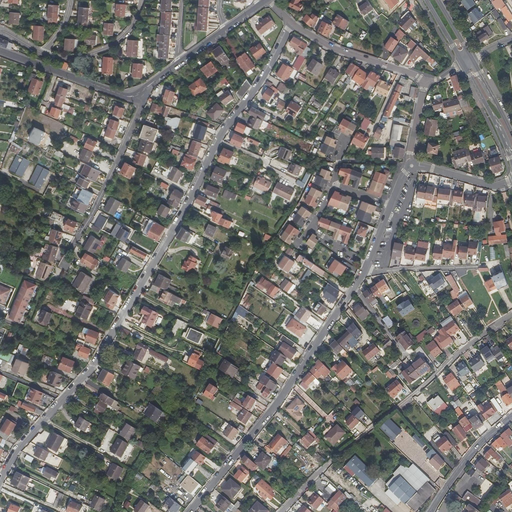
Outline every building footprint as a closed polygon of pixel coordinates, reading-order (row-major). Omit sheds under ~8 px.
[(304,3),(300,0),(289,0),(289,1),(300,9),(304,3)] [(368,0),(379,15),(384,11),(375,0),(368,0)] [(397,0),(396,0),(383,14),(388,18),(401,4),(397,0)] [(483,0),(481,2),(476,5),(479,9),(487,4),(484,0),(483,0)] [(499,1),(502,6),(505,11),(503,12),(505,15),(507,14),(509,17),(511,14),(511,13),(504,1),(500,0),(493,0),(492,1),(491,1),(494,5),(494,4),(499,1)] [(363,14),(373,8),(368,1),(358,7),(363,14)] [(494,5),(495,7),(497,10),(497,9),(502,6),(499,1),(494,4),(494,5)] [(163,10),(171,10),(171,3),(162,2),(162,10),(163,10)] [(124,15),(125,11),(125,4),(117,3),(116,14),(124,15)] [(50,4),(49,11),(59,12),(59,7),(59,4),(50,4)] [(81,6),(80,14),(89,15),(89,11),(89,7),(81,6)] [(199,13),(208,14),(209,6),(199,6),(199,13)] [(476,8),(468,15),(476,25),(485,18),(476,8)] [(163,10),(162,18),(171,19),(172,11),(171,10),(163,10)] [(49,22),(57,23),(59,12),(49,11),(49,22)] [(316,21),(305,11),(301,15),(311,25),(316,21)] [(17,25),(18,20),(18,13),(10,12),(9,24),(17,25)] [(198,21),(208,22),(208,14),(199,13),(198,21)] [(415,20),(408,13),(403,18),(398,22),(406,30),(409,27),(415,21),(415,20)] [(87,24),(88,24),(89,15),(80,14),(80,21),(82,22),(82,23),(87,24)] [(255,26),(262,35),(276,25),(270,16),(255,26)] [(162,26),(171,26),(171,19),(162,18),(162,26)] [(503,20),(504,21),(506,25),(509,28),(510,29),(511,27),(511,25),(507,18),(503,20)] [(352,32),(354,29),(342,22),(343,22),(339,20),(338,22),(341,24),(340,26),(343,28),(343,27),(352,32)] [(197,29),(207,29),(208,22),(198,21),(197,29)] [(331,27),(332,25),(323,21),(319,30),(327,35),(329,31),(331,31),(332,28),(331,27)] [(418,23),(415,21),(409,27),(411,30),(418,23)] [(502,34),(505,33),(497,21),(494,22),(502,34)] [(104,34),(113,34),(114,22),(105,22),(104,34)] [(43,40),(44,27),(44,26),(35,26),(34,39),(43,40)] [(479,42),(492,34),(487,26),(477,32),(479,36),(476,37),(479,42)] [(400,38),(401,39),(405,33),(400,29),(395,35),(398,37),(396,40),(392,37),(385,47),(391,51),(400,38)] [(170,34),(161,33),(160,41),(161,41),(170,41),(170,34)] [(401,39),(408,43),(409,42),(411,39),(405,33),(401,39)] [(86,43),(97,44),(97,35),(87,34),(86,43)] [(0,37),(0,45),(10,49),(12,43),(8,42),(8,40),(0,37)] [(75,50),(75,43),(76,38),(66,37),(66,44),(63,44),(62,49),(75,50)] [(294,37),(290,45),(296,49),(295,51),(301,55),(306,58),(311,50),(306,47),(307,45),(294,37)] [(412,47),(414,49),(418,45),(411,39),(409,42),(413,46),(412,47)] [(137,57),(138,45),(138,41),(129,40),(128,46),(127,53),(127,56),(137,57)] [(170,41),(161,41),(160,41),(160,49),(169,49),(170,41)] [(226,43),(233,50),(236,48),(229,41),(226,43)] [(260,43),(251,50),(257,58),(266,51),(260,43)] [(391,54),(398,59),(404,50),(397,45),(391,54)] [(231,61),(220,47),(213,52),(224,66),(231,61)] [(417,52),(425,60),(429,56),(421,48),(417,52)] [(160,56),(168,57),(169,49),(160,49),(160,56)] [(408,52),(404,50),(398,59),(401,61),(408,52)] [(256,67),(246,54),(238,60),(243,67),(250,77),(254,74),(252,70),(256,67)] [(299,72),(306,58),(301,55),(293,69),(295,69),(299,72)] [(113,62),(119,62),(119,57),(104,56),(103,64),(103,72),(112,73),(113,62)] [(308,69),(312,71),(317,62),(314,60),(308,69)] [(293,69),(284,62),(281,66),(283,67),(277,75),(287,81),(295,69),(293,69)] [(320,63),(317,62),(312,71),(318,75),(323,65),(320,63)] [(140,63),(134,63),(133,76),(139,76),(142,77),(143,64),(140,63)] [(217,71),(211,63),(202,69),(208,78),(217,71)] [(352,76),(354,77),(358,69),(359,68),(352,63),(346,71),(352,76)] [(340,74),(331,69),(325,78),(334,83),(340,74)] [(358,69),(354,77),(352,79),(363,85),(369,76),(358,69)] [(298,72),(296,77),(305,81),(307,77),(298,72)] [(369,76),(363,85),(372,92),(379,80),(378,79),(380,77),(376,75),(376,74),(375,73),(374,74),(371,72),(369,76)] [(34,82),(30,92),(39,95),(44,83),(36,80),(38,76),(32,74),(30,81),(34,82)] [(451,77),(455,90),(461,88),(460,83),(459,83),(456,74),(451,77)] [(346,88),(352,79),(354,77),(352,76),(345,87),(346,88)] [(227,87),(231,85),(226,78),(222,81),(227,87)] [(207,89),(201,79),(189,88),(196,97),(207,89)] [(389,93),(392,86),(384,82),(385,81),(380,79),(375,90),(388,96),(389,93)] [(242,101),(253,87),(248,81),(237,94),(242,101)] [(283,92),(287,86),(282,82),(278,89),(283,92)] [(404,87),(398,84),(394,93),(393,94),(394,95),(388,110),(391,111),(394,105),(397,106),(399,102),(396,101),(400,93),(401,94),(404,87)] [(62,88),(59,95),(67,98),(70,91),(71,91),(72,88),(65,86),(64,88),(62,88)] [(277,92),(278,91),(273,87),(272,88),(270,87),(269,88),(268,88),(265,93),(272,98),(276,92),(277,92)] [(392,87),(386,100),(389,102),(395,88),(392,87)] [(168,90),(164,103),(172,105),(176,93),(168,90)] [(219,98),(225,106),(234,99),(229,92),(224,95),(219,98)] [(270,101),(272,98),(265,93),(263,97),(266,99),(265,100),(268,102),(269,100),(270,101)] [(58,103),(57,106),(71,111),(72,108),(65,105),(67,98),(59,95),(56,102),(58,103)] [(434,109),(445,107),(443,102),(442,97),(438,98),(438,99),(432,100),(434,109)] [(448,100),(443,102),(445,107),(446,112),(461,108),(459,104),(458,99),(451,101),(448,102),(448,100)] [(286,112),(296,118),(302,107),(292,101),(286,112)] [(218,104),(209,113),(216,120),(225,110),(218,104)] [(160,115),(159,115),(166,117),(167,118),(171,108),(166,106),(164,111),(161,110),(162,108),(154,105),(152,112),(160,115)] [(70,113),(71,111),(57,106),(56,109),(54,108),(52,116),(60,119),(63,111),(70,113)] [(117,107),(113,118),(120,120),(121,117),(123,117),(125,110),(117,107)] [(250,113),(252,115),(257,117),(260,118),(263,120),(266,114),(260,111),(253,107),(250,113)] [(371,116),(361,110),(358,114),(365,118),(369,120),(371,116)] [(260,118),(257,117),(252,115),(250,118),(249,120),(247,119),(245,123),(255,128),(260,118)] [(173,129),(177,131),(181,119),(177,118),(171,119),(167,118),(166,117),(165,120),(167,122),(166,125),(173,128),(173,129)] [(113,118),(109,128),(117,131),(120,124),(118,123),(120,120),(113,118)] [(426,133),(435,135),(438,120),(429,118),(426,133)] [(344,120),(340,128),(342,129),(341,131),(349,135),(350,133),(352,135),(357,127),(344,120)] [(145,125),(156,129),(157,126),(154,125),(155,123),(147,121),(145,125)] [(239,124),(236,130),(248,135),(251,128),(239,124)] [(384,126),(380,124),(375,137),(378,138),(384,126)] [(405,148),(407,142),(396,140),(400,126),(397,125),(394,124),(388,145),(394,146),(393,149),(392,156),(402,158),(405,148)] [(157,136),(160,130),(157,129),(156,129),(145,125),(143,132),(157,136)] [(203,141),(208,128),(198,125),(195,134),(193,133),(191,137),(203,141)] [(114,139),(117,131),(109,128),(106,139),(112,141),(113,139),(114,139)] [(141,138),(143,138),(155,143),(157,136),(143,132),(141,138)] [(352,142),(364,148),(369,140),(361,136),(362,134),(357,132),(352,142)] [(236,134),(232,143),(241,147),(245,138),(236,134)] [(459,143),(466,141),(464,134),(457,135),(459,143)] [(72,136),(69,141),(76,144),(77,141),(74,139),(75,138),(72,136)] [(335,140),(329,138),(327,137),(321,152),(322,152),(330,155),(331,152),(333,153),(336,145),(334,144),(335,140)] [(152,154),(155,143),(143,138),(140,150),(152,154)] [(90,139),(86,147),(94,150),(98,143),(90,139)] [(197,157),(202,144),(193,141),(189,154),(197,157)] [(428,151),(437,152),(439,144),(430,143),(428,151)] [(278,156),(287,160),(291,151),(282,147),(278,156)] [(373,147),(373,148),(368,148),(365,155),(373,155),(373,157),(385,156),(387,156),(387,147),(373,147)] [(88,162),(93,152),(85,148),(80,158),(88,162)] [(225,150),(219,162),(224,164),(226,163),(230,164),(234,154),(225,150)] [(457,163),(469,160),(466,150),(454,153),(457,163)] [(474,164),(485,160),(482,151),(471,154),(474,164)] [(147,156),(137,152),(132,162),(142,165),(147,156)] [(193,170),(198,158),(197,157),(189,154),(183,152),(182,156),(186,158),(183,165),(193,170)] [(494,172),(502,169),(497,152),(491,154),(492,158),(489,159),(494,172)] [(22,178),(31,162),(18,155),(10,171),(22,178)] [(293,163),(289,173),(298,177),(302,167),(293,163)] [(131,179),(136,169),(127,164),(121,173),(131,179)] [(88,178),(91,180),(96,182),(101,172),(87,165),(83,171),(90,175),(88,178)] [(41,189),(50,172),(39,166),(29,184),(41,189)] [(177,183),(184,171),(175,167),(174,166),(168,178),(177,183)] [(217,168),(211,180),(221,184),(227,173),(217,168)] [(330,171),(322,168),(319,176),(318,175),(315,183),(323,186),(324,182),(327,183),(328,179),(330,180),(331,176),(329,175),(330,171)] [(362,175),(356,172),(348,170),(341,168),(338,174),(345,177),(343,184),(347,186),(349,179),(352,180),(355,181),(353,188),(357,189),(362,175)] [(382,174),(380,173),(376,172),(375,175),(373,174),(371,180),(373,181),(370,189),(368,188),(366,192),(372,194),(380,197),(381,193),(379,192),(380,188),(383,189),(386,180),(383,180),(384,178),(386,179),(389,172),(384,170),(382,174)] [(305,188),(309,175),(305,173),(302,181),(298,180),(296,184),(305,188)] [(77,186),(84,189),(86,190),(91,180),(88,178),(83,175),(77,186)] [(253,186),(268,193),(273,184),(258,177),(253,186)] [(279,183),(274,193),(290,201),(295,190),(279,183)] [(434,195),(438,195),(439,188),(432,187),(430,187),(430,185),(427,184),(427,187),(419,186),(417,196),(433,199),(434,195)] [(205,193),(210,195),(209,197),(215,200),(219,191),(209,186),(205,193)] [(312,187),(304,201),(314,207),(316,203),(314,202),(318,195),(320,196),(322,193),(312,187)] [(94,194),(86,190),(84,189),(78,200),(88,206),(94,194)] [(175,190),(167,203),(177,208),(184,194),(175,190)] [(234,200),(236,195),(232,193),(225,190),(222,197),(229,200),(230,198),(234,200)] [(462,202),(463,191),(451,190),(449,204),(453,204),(453,200),(462,202)] [(346,197),(344,196),(339,194),(339,192),(335,191),(328,203),(339,207),(346,210),(351,197),(347,195),(346,197)] [(474,206),(476,194),(467,193),(465,204),(474,206)] [(487,207),(488,195),(484,194),(484,195),(479,195),(479,193),(476,193),(476,194),(474,206),(474,210),(481,211),(482,207),(487,207)] [(199,205),(207,208),(214,211),(216,208),(209,205),(209,206),(206,205),(206,203),(208,204),(208,202),(217,206),(218,204),(200,196),(197,202),(200,204),(199,205)] [(88,206),(78,200),(74,198),(73,201),(75,202),(87,208),(88,206)] [(114,215),(121,203),(111,198),(105,210),(114,215)] [(376,206),(369,203),(362,201),(356,217),(362,219),(370,222),(371,218),(370,217),(373,210),(374,210),(376,206)] [(83,217),(87,208),(75,202),(71,210),(83,217)] [(167,217),(172,208),(162,203),(157,213),(167,217)] [(302,207),(293,220),(302,226),(305,223),(303,221),(307,215),(309,217),(311,213),(302,207)] [(214,211),(207,208),(205,212),(214,216),(212,220),(228,228),(231,222),(223,218),(220,217),(221,214),(214,211)] [(49,217),(60,222),(63,216),(52,212),(49,217)] [(100,230),(101,230),(108,220),(101,216),(94,227),(100,230)] [(352,229),(332,221),(321,217),(319,222),(321,223),(320,225),(329,229),(335,231),(332,238),(336,239),(339,233),(345,235),(342,242),(346,243),(352,229)] [(158,240),(165,227),(150,219),(148,222),(150,223),(145,233),(148,235),(158,240)] [(503,220),(503,219),(496,221),(497,222),(494,223),(495,231),(503,230),(502,221),(503,220)] [(69,220),(65,230),(73,233),(77,224),(69,220)] [(290,224),(281,238),(290,244),(293,241),(291,239),(295,233),(297,234),(299,231),(290,224)] [(121,229),(122,230),(123,228),(117,225),(111,235),(116,238),(121,229)] [(217,229),(210,225),(205,233),(213,237),(217,229)] [(361,226),(358,234),(365,236),(368,228),(361,226)] [(121,229),(116,238),(124,242),(129,233),(122,230),(121,229)] [(184,229),(178,240),(186,243),(191,233),(184,229)] [(54,230),(50,242),(61,245),(64,233),(54,230)] [(313,248),(317,242),(318,241),(315,238),(317,236),(313,234),(310,237),(307,243),(313,248)] [(91,236),(84,248),(93,254),(100,241),(91,236)] [(404,244),(395,242),(391,258),(396,259),(396,255),(401,256),(404,244)] [(451,256),(452,251),(453,244),(444,243),(443,247),(434,246),(433,257),(438,258),(438,259),(442,259),(442,255),(446,256),(446,255),(451,256)] [(469,243),(469,248),(468,253),(472,254),(472,252),(477,253),(478,244),(469,243)] [(50,245),(47,255),(45,255),(43,259),(53,261),(54,258),(55,258),(59,248),(50,245)] [(221,254),(221,255),(230,259),(232,256),(234,254),(233,254),(234,251),(230,249),(230,248),(227,246),(224,251),(222,251),(221,252),(221,253),(221,254)] [(406,246),(403,260),(414,261),(414,260),(426,261),(428,248),(416,246),(416,248),(406,246)] [(145,259),(147,255),(133,247),(131,251),(145,259)] [(291,256),(294,250),(289,247),(285,252),(291,256)] [(469,248),(459,247),(458,256),(462,257),(464,257),(463,258),(467,259),(468,253),(469,248)] [(86,254),(81,263),(94,270),(99,262),(86,254)] [(314,264),(309,261),(300,255),(297,260),(299,261),(301,259),(303,261),(304,260),(306,261),(305,262),(306,263),(305,264),(311,268),(312,268),(314,264)] [(186,265),(185,264),(182,269),(189,273),(192,268),(194,269),(197,264),(195,263),(196,259),(190,256),(187,262),(186,265)] [(283,268),(296,277),(298,274),(288,267),(293,260),(287,256),(280,265),(284,268),(283,268)] [(123,258),(117,268),(126,273),(132,264),(123,258)] [(335,259),(328,270),(339,278),(346,266),(335,259)] [(52,266),(42,263),(37,277),(46,281),(52,266)] [(322,275),(325,272),(314,264),(312,268),(322,275)] [(73,287),(83,293),(91,279),(81,273),(73,287)] [(437,289),(446,283),(440,274),(431,280),(437,289)] [(172,281),(160,275),(155,285),(166,291),(172,281)] [(430,293),(433,291),(422,275),(419,277),(430,293)] [(269,288),(272,284),(263,277),(257,286),(263,291),(266,286),(269,288)] [(448,280),(453,288),(458,296),(463,292),(453,277),(448,280)] [(489,290),(496,286),(492,278),(485,282),(489,290)] [(35,283),(24,279),(9,317),(19,321),(29,296),(30,296),(35,283)] [(92,279),(91,279),(83,293),(84,293),(92,279)] [(284,279),(280,288),(290,292),(294,283),(284,279)] [(383,280),(376,285),(381,293),(389,288),(383,280)] [(0,283),(0,299),(5,301),(10,288),(0,283)] [(158,293),(161,289),(153,285),(151,290),(158,293)] [(273,285),(268,293),(275,297),(277,295),(274,293),(277,288),(273,285)] [(378,297),(382,294),(381,293),(376,285),(368,290),(374,297),(377,295),(378,297)] [(369,303),(375,298),(374,297),(368,290),(368,289),(362,293),(369,303)] [(327,297),(327,298),(332,301),(333,301),(334,302),(339,295),(331,290),(326,296),(327,297)] [(120,297),(111,291),(105,301),(116,307),(118,304),(117,303),(120,297)] [(165,291),(161,301),(169,305),(172,300),(176,302),(179,303),(180,304),(181,302),(185,304),(186,301),(165,291)] [(300,303),(304,305),(311,295),(307,292),(300,303)] [(403,317),(416,309),(405,293),(400,296),(404,302),(397,307),(403,317)] [(465,307),(473,302),(467,293),(459,298),(465,307)] [(251,296),(246,302),(250,305),(255,299),(251,296)] [(95,308),(96,305),(94,304),(86,301),(85,300),(84,304),(95,308)] [(325,309),(326,306),(318,300),(313,309),(321,314),(324,310),(324,311),(325,309)] [(439,310),(443,306),(438,300),(434,303),(439,310)] [(463,309),(457,300),(448,306),(454,314),(463,309)] [(89,321),(95,308),(84,304),(79,316),(89,321)] [(358,316),(365,310),(360,304),(353,310),(358,316)] [(312,311),(304,305),(296,315),(305,322),(312,311)] [(145,315),(141,322),(150,327),(157,313),(144,308),(141,314),(145,315)] [(361,321),(370,314),(366,310),(365,310),(358,316),(361,321)] [(44,311),(40,320),(48,324),(52,314),(44,311)] [(212,314),(208,324),(213,326),(218,317),(212,314)] [(387,316),(382,319),(387,325),(391,322),(387,316)] [(443,327),(453,320),(451,317),(441,324),(443,327)] [(178,318),(171,332),(175,334),(179,327),(180,327),(184,320),(178,318)] [(292,318),(290,321),(304,331),(306,328),(292,318)] [(443,327),(444,328),(450,336),(460,329),(453,320),(443,327)] [(300,336),(304,331),(290,321),(286,327),(300,336)] [(349,331),(353,335),(356,339),(363,334),(354,323),(347,329),(349,331)] [(123,326),(120,333),(130,338),(132,333),(128,330),(129,329),(123,326)] [(95,344),(100,334),(86,328),(84,332),(89,335),(87,341),(95,344)] [(199,345),(204,334),(189,328),(186,333),(185,332),(184,333),(182,337),(199,345)] [(450,344),(454,342),(450,336),(444,328),(438,332),(440,335),(435,338),(443,348),(450,343),(450,344)] [(417,342),(428,334),(426,331),(425,330),(414,338),(417,342)] [(349,346),(346,342),(353,335),(349,331),(345,334),(346,335),(339,342),(346,349),(349,346)] [(403,331),(396,337),(405,348),(412,342),(411,340),(406,335),(403,331)] [(391,360),(384,351),(381,347),(370,333),(365,338),(383,361),(384,360),(387,364),(391,360)] [(293,348),(296,344),(283,335),(280,340),(284,343),(279,351),(291,359),(297,351),(293,348)] [(351,348),(353,346),(358,342),(356,339),(353,335),(346,342),(349,346),(351,348)] [(433,341),(434,343),(439,350),(443,348),(435,338),(432,340),(433,341)] [(339,352),(343,348),(335,340),(329,346),(337,354),(339,352)] [(384,351),(393,344),(390,340),(381,347),(384,351)] [(434,357),(441,352),(439,350),(434,343),(433,341),(427,346),(428,347),(434,357)] [(367,363),(373,369),(373,370),(378,365),(358,342),(353,346),(360,353),(366,361),(367,363)] [(82,346),(83,344),(80,343),(77,350),(80,351),(79,355),(87,358),(91,350),(82,346)] [(160,357),(162,353),(152,349),(152,350),(140,344),(139,345),(138,344),(136,348),(137,348),(137,350),(135,354),(143,358),(147,352),(150,353),(151,352),(160,357)] [(480,350),(487,362),(495,357),(498,361),(506,357),(498,344),(490,349),(488,346),(480,350)] [(27,355),(29,348),(19,345),(17,352),(27,355)] [(2,351),(0,354),(0,357),(8,361),(11,355),(2,351)] [(274,363),(279,367),(286,357),(277,351),(272,358),(270,361),(271,361),(274,363)] [(195,355),(193,355),(188,365),(194,368),(198,361),(201,354),(197,353),(197,354),(196,354),(195,355)] [(51,365),(53,358),(43,355),(42,362),(51,365)] [(468,363),(475,372),(485,365),(479,356),(468,363)] [(412,366),(420,375),(430,368),(422,357),(412,365),(412,366)] [(23,375),(28,363),(17,358),(12,370),(23,375)] [(74,363),(64,358),(59,368),(72,374),(74,368),(72,367),(74,363)] [(398,358),(389,366),(392,369),(401,361),(398,358)] [(316,363),(317,365),(328,376),(331,372),(319,360),(316,363)] [(129,361),(122,374),(133,379),(138,371),(140,367),(129,361)] [(207,365),(198,361),(194,368),(203,372),(207,365)] [(236,375),(240,369),(227,361),(220,370),(233,379),(236,375)] [(267,373),(274,363),(271,361),(264,371),(267,373)] [(336,365),(331,369),(338,376),(340,375),(343,379),(351,371),(347,368),(349,367),(343,361),(338,366),(336,365)] [(456,366),(462,377),(471,372),(465,361),(456,366)] [(279,367),(274,363),(267,373),(277,380),(279,376),(278,376),(283,369),(279,367)] [(332,380),(328,376),(317,365),(311,371),(318,378),(322,374),(325,377),(323,378),(329,384),(330,382),(332,380)] [(415,379),(420,375),(412,366),(408,370),(407,369),(402,373),(410,384),(415,380),(415,379)] [(103,370),(97,381),(107,387),(114,376),(103,370)] [(60,381),(63,376),(51,371),(47,382),(57,386),(59,381),(60,381)] [(320,386),(322,384),(310,372),(302,380),(303,382),(301,384),(306,389),(308,387),(307,386),(313,381),(317,385),(318,384),(320,386)] [(457,382),(457,381),(451,373),(447,376),(448,377),(443,380),(448,388),(449,388),(457,382)] [(264,376),(260,383),(267,388),(272,391),(276,384),(264,376)] [(345,383),(349,387),(352,385),(354,383),(350,378),(345,383)] [(91,390),(94,384),(89,381),(86,387),(91,390)] [(395,394),(401,390),(393,381),(388,386),(395,394)] [(506,405),(511,401),(511,398),(506,390),(500,381),(498,382),(499,384),(499,385),(505,395),(501,398),(506,405)] [(457,382),(449,388),(451,391),(459,385),(457,382)] [(267,389),(267,388),(260,383),(256,388),(260,391),(261,390),(264,392),(263,395),(267,398),(269,395),(270,396),(271,394),(270,393),(271,392),(267,389)] [(210,384),(206,390),(213,394),(217,389),(210,384)] [(392,397),(395,394),(388,386),(385,388),(392,397)] [(39,405),(43,394),(32,389),(28,401),(39,405)] [(470,389),(466,392),(471,398),(475,395),(470,389)] [(111,407),(115,400),(103,393),(99,399),(111,407)] [(219,394),(215,398),(223,404),(227,399),(219,394)] [(249,411),(256,400),(249,396),(242,407),(249,411)] [(435,399),(434,398),(427,403),(435,412),(439,409),(437,408),(440,405),(442,407),(446,404),(439,396),(435,399)] [(304,405),(296,398),(285,409),(297,421),(302,416),(297,412),(304,405)] [(460,400),(453,405),(456,409),(463,404),(460,400)] [(33,413),(35,408),(19,401),(17,405),(33,413)] [(104,413),(108,406),(100,401),(96,408),(104,413)] [(239,409),(241,407),(231,401),(230,404),(239,410),(239,409)] [(495,401),(492,403),(499,413),(502,411),(495,401)] [(156,423),(163,412),(152,405),(150,403),(143,414),(146,416),(156,423)] [(245,425),(252,415),(244,409),(242,411),(237,419),(245,425)] [(466,431),(472,426),(468,421),(465,416),(462,412),(459,415),(462,419),(459,422),(466,431)] [(346,422),(353,429),(361,422),(354,415),(346,422)] [(468,421),(472,426),(474,429),(482,423),(481,422),(476,416),(476,415),(468,421)] [(80,417),(75,426),(84,432),(90,422),(80,417)] [(390,418),(381,429),(394,441),(403,430),(390,418)] [(9,421),(0,433),(0,439),(2,440),(6,442),(17,426),(9,421)] [(130,441),(137,430),(128,425),(121,436),(130,441)] [(331,433),(325,438),(333,445),(345,433),(337,425),(330,432),(331,433)] [(464,432),(458,425),(452,429),(458,437),(464,432)] [(510,447),(511,445),(511,442),(508,437),(511,432),(511,431),(510,429),(502,435),(505,439),(504,440),(508,445),(510,447)] [(319,445),(322,442),(312,432),(310,431),(301,440),(302,441),(300,442),(307,448),(315,440),(319,445)] [(444,436),(448,441),(451,444),(452,446),(456,443),(446,432),(443,434),(444,436)] [(56,452),(64,438),(55,433),(47,447),(56,452)] [(428,433),(422,438),(426,442),(427,443),(433,439),(428,433)] [(268,446),(275,453),(286,440),(278,434),(268,446)] [(208,453),(217,443),(205,435),(199,442),(197,445),(208,453)] [(504,448),(508,445),(504,440),(501,437),(490,446),(492,448),(504,461),(505,460),(498,451),(500,449),(499,448),(502,446),(504,448)] [(120,439),(112,453),(121,458),(129,444),(120,439)] [(455,453),(457,452),(452,446),(451,444),(449,446),(455,453)] [(448,460),(455,453),(449,446),(442,453),(448,460)] [(46,460),(50,452),(40,447),(35,455),(46,460)] [(503,465),(506,462),(504,461),(492,448),(484,456),(488,461),(492,457),(499,463),(500,462),(503,465)] [(196,451),(190,458),(198,464),(199,465),(205,457),(196,451)] [(436,469),(444,461),(435,452),(434,453),(435,455),(429,461),(436,469)] [(256,464),(264,470),(272,460),(263,453),(260,456),(261,457),(256,464)] [(355,455),(350,461),(373,482),(378,477),(355,455)] [(253,462),(246,456),(241,462),(250,469),(251,468),(249,466),(253,462)] [(190,458),(182,468),(186,472),(190,475),(190,474),(191,475),(192,476),(193,475),(194,474),(194,473),(193,473),(192,472),(198,464),(190,458)] [(475,471),(483,476),(484,474),(482,472),(489,465),(490,466),(492,464),(487,460),(485,461),(482,458),(475,467),(477,469),(475,471)] [(369,487),(373,482),(350,461),(346,465),(369,487)] [(114,464),(107,476),(116,481),(122,469),(114,464)] [(432,488),(435,485),(433,483),(427,477),(413,464),(409,469),(406,466),(396,476),(395,475),(386,485),(390,489),(402,500),(407,504),(408,503),(427,484),(432,488)] [(234,476),(241,482),(249,472),(242,467),(239,470),(240,470),(237,473),(234,476)] [(53,477),(56,479),(59,474),(49,469),(45,476),(52,480),(53,477)] [(469,473),(477,480),(475,482),(477,484),(480,480),(482,482),(484,479),(473,469),(469,473)] [(25,490),(31,479),(18,472),(12,484),(25,490)] [(191,492),(199,483),(190,475),(186,472),(181,477),(184,480),(183,481),(183,482),(182,484),(180,483),(179,485),(184,489),(186,488),(191,492)] [(430,474),(427,477),(433,483),(436,479),(430,474)] [(231,479),(222,490),(233,499),(241,489),(242,490),(243,489),(231,479)] [(261,491),(266,486),(270,488),(269,489),(272,491),(274,489),(262,479),(256,486),(261,491)] [(415,511),(434,490),(432,488),(427,484),(408,503),(415,511)] [(261,491),(259,494),(265,499),(272,491),(269,489),(270,488),(266,486),(261,491)] [(498,488),(495,492),(501,501),(505,498),(510,505),(511,503),(511,487),(511,488),(507,492),(506,490),(503,491),(498,488)] [(386,493),(398,504),(402,500),(390,489),(386,493)] [(339,491),(327,504),(336,511),(348,499),(339,491)] [(463,499),(471,505),(475,508),(481,501),(468,492),(463,499)] [(316,509),(323,500),(315,493),(307,502),(316,509)] [(461,498),(455,494),(451,499),(458,504),(461,498)] [(95,495),(89,507),(99,511),(105,499),(95,495)] [(232,511),(233,511),(238,508),(237,507),(233,504),(223,495),(216,504),(223,510),(226,506),(232,511)] [(176,511),(181,506),(170,498),(165,504),(170,508),(167,511),(176,511)] [(128,509),(131,504),(127,501),(123,506),(128,509)] [(142,501),(134,511),(136,511),(143,511),(148,506),(142,501)] [(72,502),(67,511),(68,511),(81,511),(84,507),(72,502)] [(258,503),(249,511),(267,511),(268,511),(258,503)]
